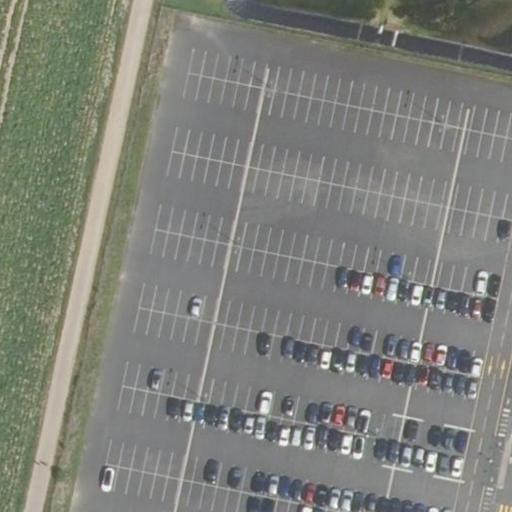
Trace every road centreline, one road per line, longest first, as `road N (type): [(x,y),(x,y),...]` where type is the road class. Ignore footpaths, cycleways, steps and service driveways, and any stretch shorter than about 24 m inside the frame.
road 1 (track): [(34,511),(144,0)]
road 2 (unknown): [(105,428),(494,511)]
road 3 (unknown): [(123,338),(511,416)]
road 4 (unknown): [(172,113),(184,56),(201,46),(511,103)]
road 5 (unknown): [(138,268),(511,350)]
road 6 (unknown): [(156,185),(511,266)]
road 7 (unknown): [(172,113),(511,187)]
